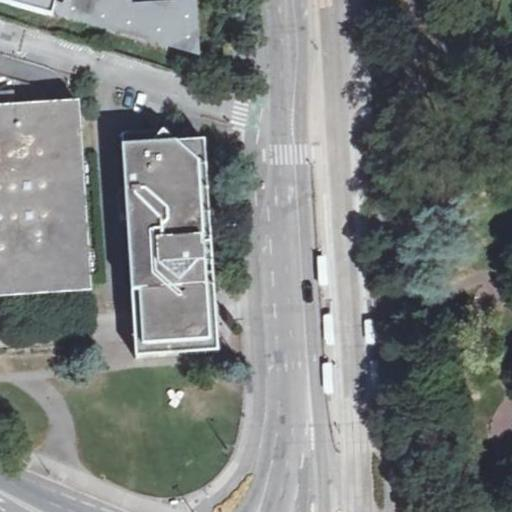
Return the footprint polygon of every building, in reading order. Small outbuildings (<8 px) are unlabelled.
[(0,0),(0,1),(53,17),(57,0),(0,0)] [(202,0),(57,0),(53,17),(207,69),(202,0)] [(0,298),(92,293),(80,104),(0,109),(0,298)] [(134,326),(136,350),(217,344),(213,287),(206,277),(204,246),(212,246),(206,143),(173,145),(162,135),(125,137),(126,149),(123,149),(134,326)] [(375,253),(366,254),(367,284),(376,284),(375,253)] [(328,257),(320,258),(321,288),(329,287),(328,257)] [(381,359),(372,359),(374,389),(383,388),(381,359)] [(335,363),(327,364),(328,393),(337,393),(335,363)]
